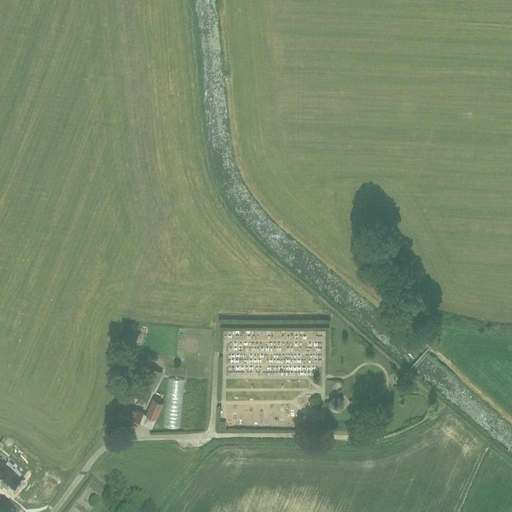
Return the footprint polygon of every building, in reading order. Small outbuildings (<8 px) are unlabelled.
[(147,365),(138,384),(154,391),(162,372),(147,365)] [(180,427),(184,379),(168,377),(164,426),(180,427)] [(341,401),(338,398),(334,398),(331,401),(330,406),(333,409),(338,409),(341,406),(341,401)] [(154,399),(146,415),(156,419),(163,403),(154,399)] [(119,417),(137,426),(143,413),(125,404),(119,417)] [(0,483),(5,488),(7,486),(13,491),(23,478),(22,477),(6,464),(9,461),(8,460),(0,453),(0,483)] [(0,511),(20,511),(22,510),(10,501),(7,506),(0,500),(0,511)]
